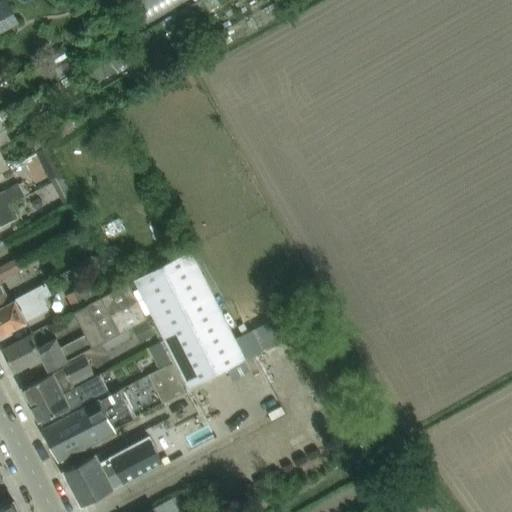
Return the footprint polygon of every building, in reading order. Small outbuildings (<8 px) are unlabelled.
[(6,0),(0,3),(0,31),(18,23),(6,0)] [(224,0),(219,2),(224,13),(246,3),(244,0),(224,0)] [(41,151),(22,162),(39,191),(57,181),(41,151)] [(0,174),(8,170),(0,154),(0,174)] [(0,211),(12,205),(5,192),(0,195),(0,211)] [(0,225),(2,229),(19,220),(12,205),(0,211),(0,225)] [(133,279),(188,387),(243,360),(187,251),(133,279)] [(0,267),(0,274),(19,265),(17,259),(0,267)] [(0,280),(22,269),(19,265),(0,274),(0,302),(8,299),(0,282),(0,280)] [(73,292),(81,308),(98,299),(90,283),(73,292)] [(10,331),(50,311),(44,299),(51,295),(45,284),(0,307),(0,340),(0,341),(12,334),(10,331)] [(50,370),(147,321),(128,284),(98,299),(81,308),(73,312),(85,335),(59,348),(54,338),(38,346),(32,334),(2,349),(14,372),(30,363),(32,366),(44,359),(50,370)] [(171,364),(165,353),(160,342),(148,349),(159,370),(171,364)] [(61,394),(74,386),(71,382),(92,371),(85,357),(23,389),(32,406),(60,391),(61,394)] [(172,363),(171,364),(159,370),(148,375),(163,403),(186,392),(172,363)] [(44,429),(108,396),(98,374),(74,386),(61,394),(60,391),(32,406),(39,421),(44,429)] [(100,440),(101,435),(133,419),(118,391),(108,396),(44,429),(43,429),(59,461),(100,440)] [(82,506),(164,463),(151,438),(100,464),(96,455),(64,472),(82,506)] [(179,511),(172,499),(148,511),(179,511)] [(17,511),(14,503),(0,509),(0,511),(17,511)]
